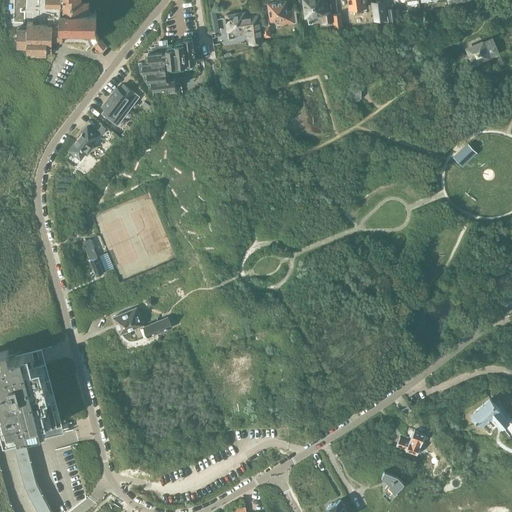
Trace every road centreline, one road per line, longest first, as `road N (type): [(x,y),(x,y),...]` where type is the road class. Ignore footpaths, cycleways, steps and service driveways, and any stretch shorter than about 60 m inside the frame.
road 1 (residential): [(166,0),(59,135),(37,193),(109,477),(147,511)]
road 2 (residential): [(204,511),(357,422),(511,307)]
